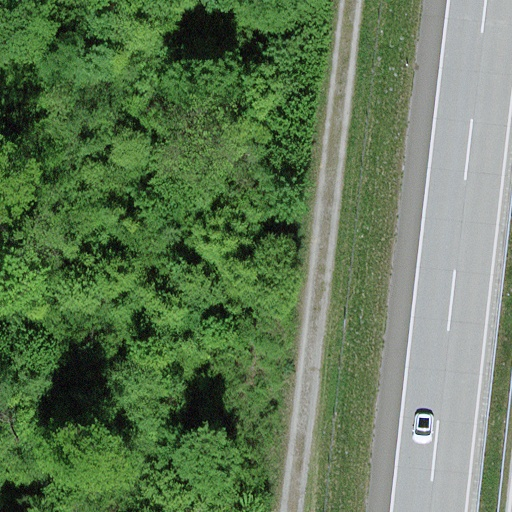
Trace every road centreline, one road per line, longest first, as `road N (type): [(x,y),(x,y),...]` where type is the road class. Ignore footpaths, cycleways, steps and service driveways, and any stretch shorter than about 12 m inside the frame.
road 1 (track): [(334,0),(254,511)]
road 2 (motorway): [(488,0),(433,511)]
